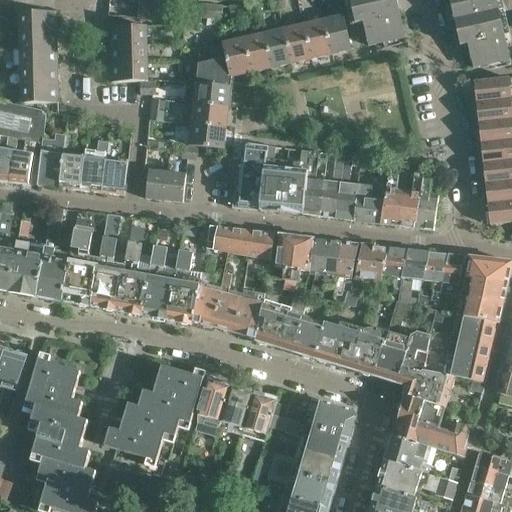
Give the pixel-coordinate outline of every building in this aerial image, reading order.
[(278,10),(275,0),(268,0),(271,12),(278,10)] [(285,8),(282,0),(275,0),(278,10),(285,8)] [(396,0),(350,0),(356,25),(363,24),(369,46),(405,38),(396,0)] [(496,0),(450,0),(461,47),(468,45),(505,37),(496,0)] [(246,17),(243,4),(236,6),(239,19),(246,17)] [(201,5),(201,19),(222,21),(223,7),(201,5)] [(239,19),(236,6),(229,8),(232,20),(239,19)] [(56,12),(18,13),(19,31),(56,31),(56,12)] [(343,16),(323,20),(331,55),(351,51),(343,16)] [(323,20),(303,25),(311,60),(331,55),(323,20)] [(206,21),(207,34),(219,33),(218,21),(206,21)] [(303,25),(283,29),(291,64),(311,60),(303,25)] [(148,27),(110,28),(111,46),(148,45),(148,27)] [(283,29),(263,34),(271,69),(291,64),(283,29)] [(56,31),(19,31),(19,50),(57,49),(56,31)] [(263,34),(243,39),(251,74),(271,69),(263,34)] [(505,37),(468,45),(474,69),(510,60),(505,37)] [(222,43),(222,44),(230,78),(232,78),(232,79),(232,78),(251,74),(243,39),(222,43)] [(198,65),(196,84),(231,87),(232,79),(232,78),(230,78),(222,44),(200,49),(198,65)] [(148,45),(111,46),(111,65),(149,64),(148,45)] [(57,49),(19,50),(20,68),(57,67),(57,49)] [(149,64),(111,65),(112,83),(140,82),(149,82),(149,64)] [(57,67),(20,68),(20,86),(58,86),(57,67)] [(475,82),(477,103),(511,99),(509,79),(475,82)] [(149,82),(140,82),(141,97),(156,96),(156,82),(149,82)] [(195,83),(193,104),(230,109),(232,88),(231,87),(196,84),(195,83)] [(58,86),(20,86),(21,105),(58,104),(58,86)] [(511,102),(511,99),(477,103),(479,123),(511,119),(511,102)] [(0,136),(8,138),(25,142),(36,144),(43,145),(43,141),(46,112),(0,102),(0,136)] [(167,103),(153,102),(151,124),(164,125),(167,103)] [(183,125),(191,126),(227,130),(230,109),(193,104),(186,104),(183,125)] [(511,119),(479,123),(482,144),(511,140),(511,119)] [(191,126),(188,147),(199,148),(225,151),(227,130),(191,126)] [(42,152),(38,187),(60,189),(64,155),(66,136),(56,135),(55,142),(43,141),(43,145),(42,152)] [(75,138),(67,137),(65,150),(74,151),(75,138)] [(0,149),(0,182),(11,184),(15,152),(17,140),(8,138),(6,151),(0,149)] [(511,140),(482,144),(484,164),(511,161),(511,140)] [(15,152),(11,184),(29,186),(30,182),(34,155),(36,144),(25,142),(24,153),(15,152)] [(85,157),(81,192),(103,194),(107,160),(109,143),(98,142),(96,158),(85,157)] [(241,143),(233,208),(304,215),(307,181),(308,173),(310,153),(241,143)] [(168,155),(169,145),(149,144),(148,152),(168,155)] [(181,147),(171,146),(170,156),(180,158),(181,147)] [(183,146),(182,160),(197,162),(199,148),(188,147),(183,146)] [(307,181),(304,215),(320,217),(324,183),(316,182),(319,154),(310,153),(307,181)] [(64,155),(60,189),(81,192),(85,157),(64,155)] [(324,183),(320,217),(337,220),(342,185),(343,167),(345,158),(336,157),(335,166),(333,184),(324,183)] [(342,185),(337,220),(354,222),(357,197),(358,186),(350,185),(353,159),(345,158),(343,167),(342,185)] [(361,159),(361,166),(360,173),(383,176),(385,163),(361,159)] [(103,194),(124,197),(128,162),(107,160),(103,194)] [(387,190),(385,200),(381,225),(399,228),(404,192),(410,163),(393,161),(388,190),(387,190)] [(511,161),(484,164),(486,185),(511,181),(511,161)] [(428,165),(427,172),(443,174),(443,167),(428,165)] [(149,170),(146,201),(165,203),(168,173),(149,170)] [(168,173),(165,203),(183,204),(187,175),(168,173)] [(404,192),(399,228),(417,230),(421,194),(423,181),(423,178),(408,176),(404,192)] [(417,230),(434,232),(439,196),(431,195),(432,182),(423,181),(421,194),(417,230)] [(511,181),(486,185),(488,205),(511,202),(511,181)] [(357,197),(354,222),(381,225),(385,200),(357,197)] [(511,202),(488,205),(491,226),(511,223),(511,202)] [(62,227),(65,211),(53,209),(50,225),(62,227)] [(1,213),(0,218),(0,234),(11,236),(15,215),(1,213)] [(100,259),(91,308),(117,313),(124,273),(125,263),(114,262),(117,241),(122,217),(108,216),(104,238),(100,259)] [(33,224),(22,223),(20,238),(31,239),(33,224)] [(44,256),(37,298),(63,303),(70,252),(58,250),(62,227),(50,225),(45,247),(44,256)] [(70,252),(63,303),(91,308),(100,259),(89,256),(93,235),(94,229),(74,225),(73,231),(70,252)] [(124,273),(117,313),(142,317),(149,277),(151,269),(139,267),(142,245),(139,244),(142,227),(133,225),(129,242),(125,263),(124,273)] [(184,236),(196,237),(197,227),(185,226),(184,236)] [(205,254),(219,257),(220,252),(271,263),(274,240),(275,235),(219,229),(210,228),(205,254)] [(278,241),(276,268),(284,270),(283,281),(286,282),(290,282),(292,271),(297,238),(279,236),(279,241),(278,241)] [(297,238),(292,271),(290,282),(295,283),(296,284),(296,283),(300,284),(302,272),(310,273),(314,240),(297,238)] [(314,240),(310,273),(309,275),(315,276),(311,293),(319,294),(322,277),(329,242),(314,240)] [(0,248),(0,291),(9,293),(18,243),(6,241),(4,250),(0,248)] [(329,242),(322,277),(329,278),(325,295),(334,295),(336,279),(343,243),(329,242)] [(18,243),(9,293),(37,298),(44,256),(45,247),(31,245),(18,243)] [(343,243),(336,279),(334,295),(342,296),(346,280),(352,280),(358,248),(358,245),(343,243)] [(362,249),(355,281),(381,284),(383,276),(389,249),(363,246),(362,249)] [(149,277),(142,317),(167,321),(175,282),(176,274),(164,272),(168,249),(154,247),(151,269),(149,277)] [(389,249),(383,276),(395,278),(401,279),(408,251),(389,249)] [(408,251),(401,279),(402,279),(399,292),(397,302),(406,304),(411,280),(422,282),(429,254),(408,251)] [(175,282),(167,321),(193,326),(193,324),(200,288),(200,286),(202,275),(190,273),(193,254),(181,252),(176,274),(175,282)] [(442,285),(449,256),(429,254),(422,282),(442,285)] [(459,287),(466,258),(451,256),(449,256),(442,285),(438,308),(444,309),(446,295),(458,296),(459,287)] [(511,263),(469,258),(465,279),(508,283),(511,265),(511,263)] [(229,292),(231,275),(224,273),(221,290),(229,292)] [(460,297),(469,298),(503,304),(508,283),(465,279),(460,297)] [(286,282),(284,291),(293,293),(295,283),(290,282),(286,282)] [(200,288),(193,324),(201,326),(201,325),(203,326),(205,328),(210,329),(212,328),(215,329),(222,293),(200,288)] [(360,295),(349,292),(344,307),(355,309),(360,295)] [(222,293),(215,329),(224,332),(225,334),(231,335),(233,334),(236,335),(242,299),(222,293)] [(455,316),(464,318),(498,325),(503,304),(469,298),(460,297),(455,316)] [(417,304),(416,309),(435,312),(438,301),(419,298),(417,304)] [(242,299),(236,335),(238,335),(238,337),(245,339),(247,338),(248,338),(248,339),(256,341),(263,305),(264,304),(242,299)] [(383,303),(372,301),(370,310),(380,313),(383,303)] [(409,305),(406,304),(397,302),(394,312),(407,316),(409,305)] [(263,305),(256,341),(256,343),(291,353),(295,337),(289,336),(291,328),(285,326),(289,313),(263,305)] [(443,334),(446,314),(436,312),(433,332),(443,334)] [(314,360),(325,324),(289,313),(285,326),(291,328),(289,336),(295,337),(291,353),(314,360)] [(454,316),(450,336),(494,344),(498,325),(464,318),(455,316),(454,316)] [(339,323),(338,327),(325,324),(315,360),(338,367),(342,351),(348,353),(350,346),(356,348),(362,330),(339,323)] [(342,351),(338,367),(373,378),(387,333),(373,329),(372,333),(362,330),(356,348),(350,346),(348,353),(342,351)] [(387,333),(373,378),(397,385),(406,356),(415,359),(417,352),(427,354),(430,337),(417,333),(411,337),(410,340),(387,333)] [(450,336),(445,356),(462,359),(489,364),(494,344),(450,336)] [(12,353),(12,354),(5,351),(0,366),(0,405),(5,390),(15,393),(28,358),(26,357),(24,354),(17,353),(16,354),(12,353)] [(406,356),(397,385),(406,388),(404,397),(445,409),(446,410),(455,379),(424,373),(425,366),(414,363),(415,359),(406,356)] [(445,356),(441,376),(455,379),(472,382),(479,383),(484,384),(485,384),(489,364),(462,359),(445,356)] [(25,406),(35,410),(36,407),(78,420),(83,404),(72,401),(80,373),(38,360),(25,406)] [(511,363),(505,362),(497,394),(507,396),(504,406),(511,408),(511,363)] [(143,392),(138,408),(180,422),(190,425),(204,379),(161,367),(154,395),(143,392)] [(198,413),(198,416),(205,419),(203,426),(219,430),(221,423),(231,387),(229,386),(227,383),(222,381),(218,383),(207,380),(198,413)] [(479,383),(472,382),(470,391),(481,394),(484,384),(479,383)] [(231,387),(221,423),(219,430),(242,437),(244,430),(254,394),(251,393),(249,389),(244,388),(241,390),(231,387)] [(276,405),(272,422),(283,425),(288,406),(291,407),(294,396),(280,392),(277,401),(276,405)] [(254,394),(244,430),(242,437),(265,444),(267,437),(272,422),(276,405),(277,401),(274,400),(272,396),(266,394),(263,396),(254,394)] [(404,397),(392,436),(436,450),(459,457),(464,459),(472,430),(432,418),(433,413),(443,415),(445,409),(404,397)] [(307,426),(313,428),(350,439),(356,418),(357,418),(354,412),(353,413),(314,402),(310,413),(291,407),(287,420),(307,426)] [(180,422),(138,408),(128,405),(120,432),(110,429),(104,447),(157,463),(165,435),(175,438),(180,422)] [(36,407),(35,410),(30,425),(41,429),(33,456),(43,459),(85,471),(86,469),(90,454),(80,450),(88,423),(78,420),(36,407)] [(299,449),(306,452),(343,463),(350,439),(313,428),(307,426),(287,420),(283,432),(303,437),(299,449)] [(392,436),(385,462),(421,473),(423,465),(431,467),(436,450),(392,436)] [(271,467),(299,475),(336,486),(343,463),(306,452),(299,449),(295,460),(274,454),(271,467)] [(480,455),(476,468),(509,478),(511,478),(511,463),(505,462),(505,460),(495,457),(494,459),(480,455)] [(85,471),(43,459),(38,475),(49,478),(41,506),(61,511),(95,511),(98,503),(88,500),(96,473),(86,469),(85,471)] [(385,462),(377,488),(417,500),(418,500),(422,489),(436,494),(435,496),(452,501),(457,484),(450,482),(423,473),(421,473),(385,462)] [(166,511),(182,471),(170,467),(163,487),(144,480),(132,511),(109,511),(108,511),(166,511)] [(284,497),(292,499),(293,500),(329,511),(336,486),(299,475),(271,467),(267,480),(288,486),(284,497)] [(476,468),(471,483),(505,492),(509,478),(476,468)] [(457,484),(460,472),(453,470),(450,482),(457,484)] [(195,480),(181,476),(177,490),(191,494),(195,480)] [(471,483),(467,496),(494,504),(501,506),(511,509),(511,505),(511,500),(503,498),(505,492),(471,483)] [(377,488),(370,511),(420,511),(423,502),(417,500),(377,488)] [(467,496),(463,511),(465,511),(491,511),(494,504),(467,496)] [(246,510),(252,511),(253,511),(256,502),(249,500),(246,510)] [(293,500),(288,511),(328,511),(329,511),(293,500)]
